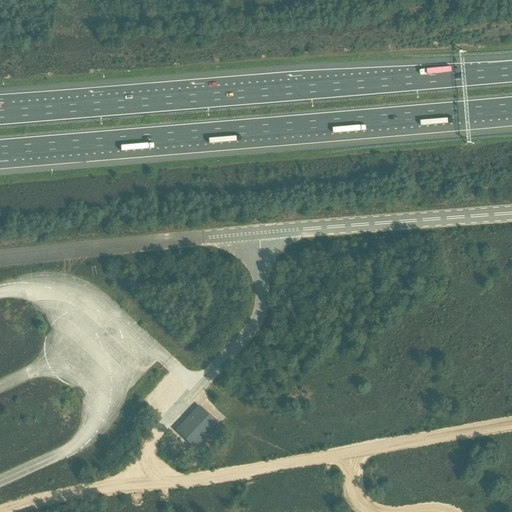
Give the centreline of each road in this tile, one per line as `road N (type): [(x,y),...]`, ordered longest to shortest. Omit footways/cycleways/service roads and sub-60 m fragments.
road 1 (track): [(0,510),(511,427)]
road 2 (motorway): [(0,150),(511,107)]
road 3 (motorway): [(511,72),(6,112)]
